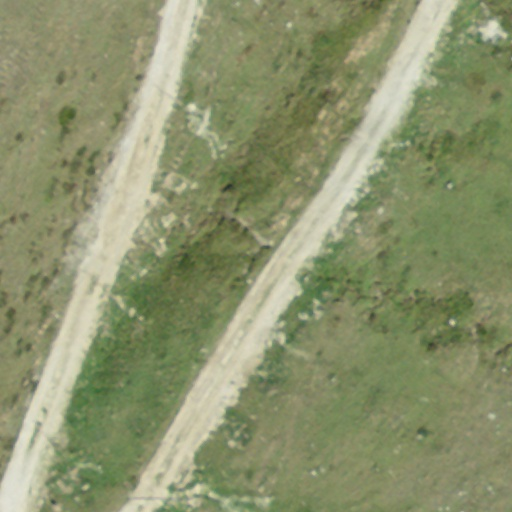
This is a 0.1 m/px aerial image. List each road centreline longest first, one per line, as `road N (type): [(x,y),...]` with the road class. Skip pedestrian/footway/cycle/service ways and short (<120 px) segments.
road 1 (track): [(453,0),(136,511)]
road 2 (track): [(21,511),(197,0)]
